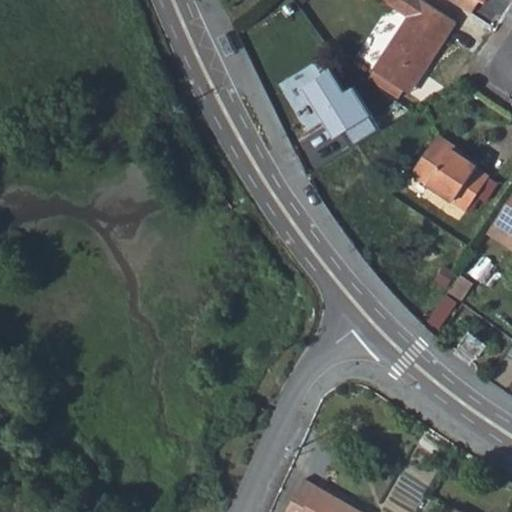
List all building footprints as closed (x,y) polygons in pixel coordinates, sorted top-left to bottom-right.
[(400,0),(411,8),(377,61),(402,78),(417,53),(425,57),(456,11),(440,0),(400,0)] [(402,78),(409,82),(425,57),(417,53),(402,78)] [(442,134),(439,139),(466,157),(468,152),(442,134)] [(492,174),(466,157),(439,139),(418,172),(470,207),(492,174)] [(352,166),(330,177),(338,192),(360,182),(352,166)] [(511,201),(496,227),(511,237),(511,201)] [(470,267),(458,287),(472,298),(484,275),(470,267)] [(376,511),(377,511),(313,470),(286,511),(376,511)] [(476,511),(463,503),(457,511),(476,511)]
